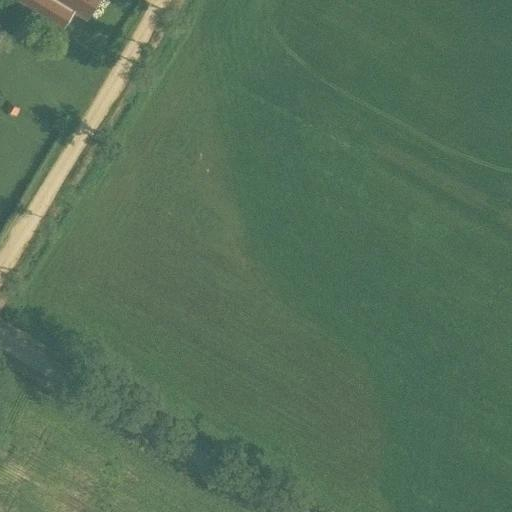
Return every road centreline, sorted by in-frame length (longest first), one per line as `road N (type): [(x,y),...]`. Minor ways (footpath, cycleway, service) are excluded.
road 1 (tertiary): [(0,340),(285,511)]
road 2 (track): [(0,274),(161,0)]
